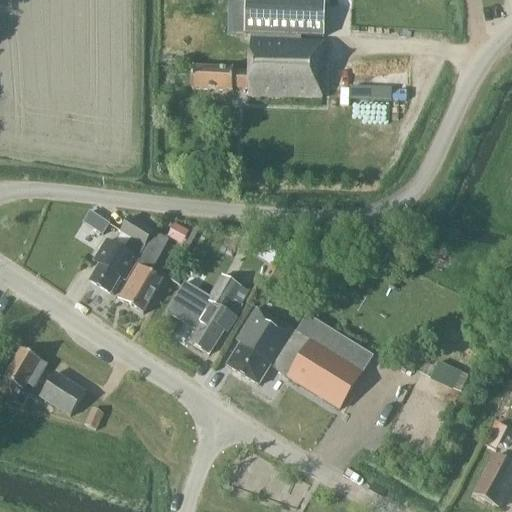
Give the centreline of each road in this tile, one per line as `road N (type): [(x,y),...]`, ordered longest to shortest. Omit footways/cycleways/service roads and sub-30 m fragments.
road 1 (unclassified): [(0,198),(45,195),(344,228),(384,222),(414,199),(482,62),(511,36)]
road 2 (tertiary): [(222,416),(0,271)]
road 3 (unclassified): [(388,511),(222,416)]
